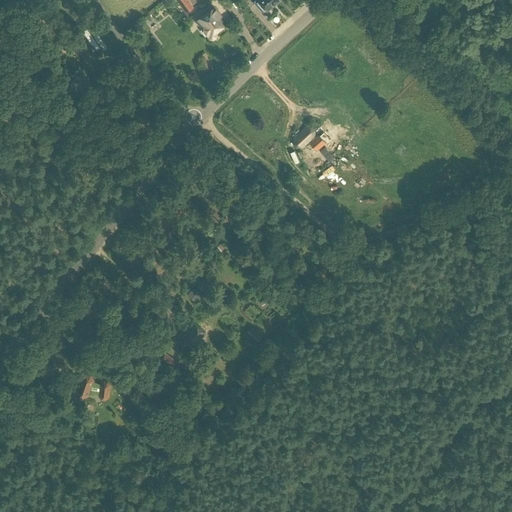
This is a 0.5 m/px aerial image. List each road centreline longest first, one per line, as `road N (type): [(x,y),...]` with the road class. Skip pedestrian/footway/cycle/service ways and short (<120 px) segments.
road 1 (track): [(198,118),(330,230),(355,239),(511,183)]
road 2 (unclassified): [(0,364),(198,118)]
road 3 (unclassified): [(198,118),(327,0)]
road 4 (unclassified): [(198,118),(137,61),(94,0)]
